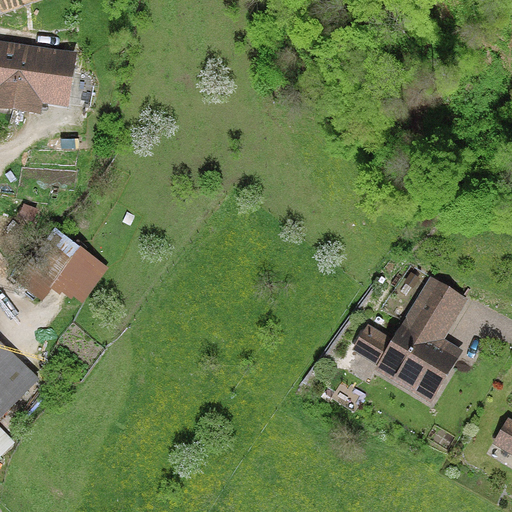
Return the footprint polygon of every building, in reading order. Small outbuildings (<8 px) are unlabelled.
[(69,110),(78,59),(0,45),(0,113),(14,116),(44,121),(47,106),(69,110)] [(439,190),(433,200),(437,203),(444,193),(439,190)] [(101,270),(56,236),(20,287),(39,300),(52,282),(80,302),(101,270)] [(428,400),(452,360),(455,355),(436,343),(450,320),(449,319),(460,303),(431,285),(421,302),(420,302),(411,317),(412,317),(404,330),(403,330),(392,349),(366,334),(355,351),(381,367),(378,371),(428,400)] [(0,415),(32,382),(0,351),(0,415)] [(511,428),(507,425),(494,447),(511,458),(511,428)]
